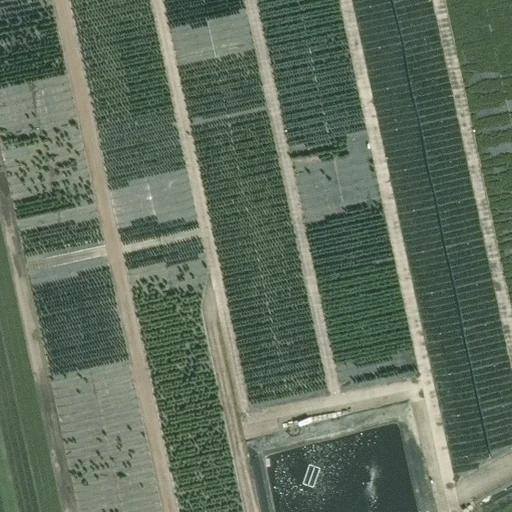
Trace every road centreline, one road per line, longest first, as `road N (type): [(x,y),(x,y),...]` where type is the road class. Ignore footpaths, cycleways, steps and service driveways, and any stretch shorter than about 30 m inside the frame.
road 1 (track): [(259,511),(144,0)]
road 2 (track): [(40,0),(149,511)]
road 3 (track): [(45,511),(0,304)]
